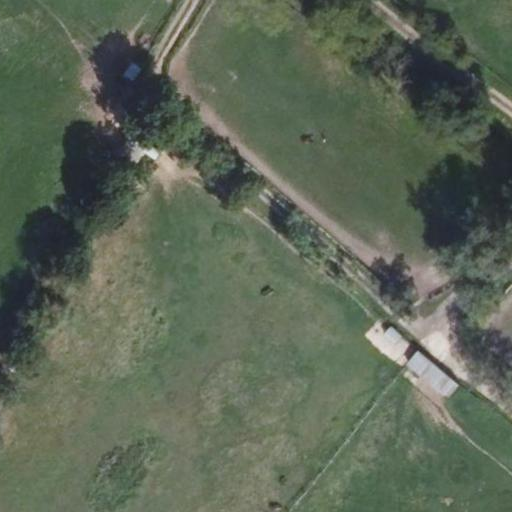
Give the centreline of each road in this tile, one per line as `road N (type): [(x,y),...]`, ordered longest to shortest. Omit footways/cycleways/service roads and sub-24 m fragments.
road 1 (track): [(461,370),(265,194),(162,117),(151,79),(192,0)]
road 2 (track): [(511,259),(464,296),(448,324),(461,370),(511,412)]
road 3 (track): [(364,0),(511,110)]
